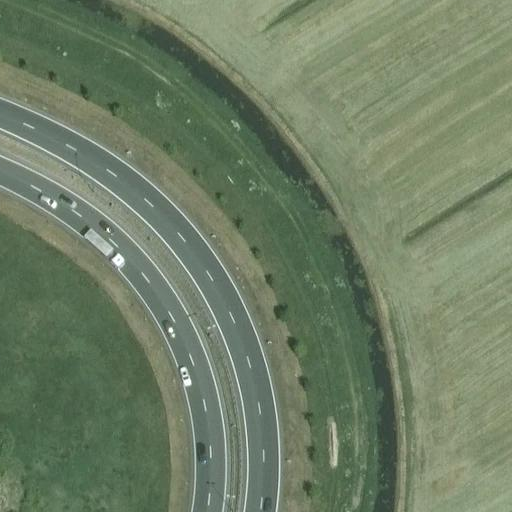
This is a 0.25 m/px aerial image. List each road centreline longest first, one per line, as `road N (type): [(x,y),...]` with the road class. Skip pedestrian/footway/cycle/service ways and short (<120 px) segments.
road 1 (trunk): [(259,511),(263,436),(255,388),(221,296),(141,197),(92,161),(0,115)]
road 2 (trunk): [(0,172),(95,229),(161,302),(190,359),(205,415),(207,511)]
